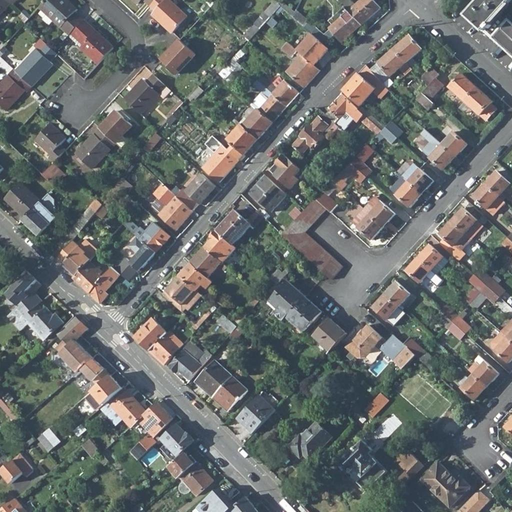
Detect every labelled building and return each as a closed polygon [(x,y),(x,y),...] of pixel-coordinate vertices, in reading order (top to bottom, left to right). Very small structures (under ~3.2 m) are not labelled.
[(0,0),(0,13),(11,1),(9,0),(0,0)] [(46,0),(40,7),(70,34),(74,31),(84,19),(76,12),(78,9),(68,0),(46,0)] [(153,14),(173,32),(188,16),(170,0),(155,0),(150,6),(156,10),(153,14)] [(332,25),(328,28),(342,43),(361,25),(337,0),(329,0),(328,2),(333,7),(333,16),(328,21),(332,25)] [(337,0),(361,25),(380,8),(371,0),(360,0),(354,6),(349,0),(337,0)] [(491,37),(511,56),(511,23),(507,19),(505,20),(498,13),(509,0),(478,0),(479,1),(467,14),(483,30),(485,28),(492,35),(491,37)] [(265,12),(271,18),(281,7),(275,2),(265,12)] [(281,7),(293,17),(295,13),(284,3),(281,7)] [(293,17),(305,27),(309,22),(296,11),(295,13),(293,17)] [(265,12),(255,23),(257,25),(245,39),(249,42),(271,18),(265,12)] [(84,19),(74,31),(86,41),(81,47),(99,63),(114,47),(84,19)] [(305,27),(312,34),(317,29),(309,22),(305,27)] [(242,36),(245,39),(257,25),(255,23),(242,36)] [(299,53),(314,66),(329,49),(312,34),(297,51),(299,53)] [(394,49),(407,63),(422,49),(410,35),(394,49)] [(162,59),(178,74),(196,53),(180,39),(162,59)] [(16,71),(32,85),(53,63),(50,61),(57,54),(55,52),(46,43),(40,51),(37,48),(16,71)] [(291,58),(297,51),(287,43),(281,49),(291,58)] [(382,82),(383,84),(400,69),(405,75),(412,69),(407,63),(394,49),(371,70),(382,82)] [(314,66),(299,53),(296,55),(299,57),(286,71),(304,88),(319,71),(314,66)] [(223,70),(227,74),(237,63),(233,59),(223,70)] [(343,90),(360,105),(382,82),(371,70),(366,65),(343,90)] [(420,78),(428,87),(436,78),(439,74),(431,66),(420,78)] [(0,102),(8,110),(26,90),(28,92),(33,86),(32,85),(16,71),(14,69),(1,83),(0,82),(0,102)] [(126,98),(141,113),(167,85),(153,73),(147,80),(144,78),(126,98)] [(449,87),(465,101),(477,88),(462,73),(449,87)] [(258,81),(287,107),(299,94),(284,80),(274,91),(273,90),(273,86),(262,76),(258,81)] [(422,93),(430,100),(443,85),(436,78),(428,87),(422,93)] [(266,102),(258,110),(273,123),(287,107),(258,81),(254,85),(264,95),(261,98),(266,102)] [(187,98),(190,101),(201,90),(197,86),(187,98)] [(465,101),(486,120),(496,109),(490,103),(492,101),(477,88),(465,101)] [(416,99),(427,109),(433,103),(430,100),(422,93),(416,99)] [(342,96),(325,115),(344,132),(349,126),(340,118),(345,112),(354,120),(357,123),(362,118),(364,119),(366,117),(342,96)] [(102,126),(118,141),(135,123),(119,107),(102,126)] [(242,126),(257,139),(273,123),(258,110),(255,108),(253,110),(255,112),(242,126)] [(349,126),(354,120),(345,112),(340,118),(349,126)] [(293,145),(302,153),(310,145),(314,149),(325,137),(332,144),(344,132),(325,115),(323,113),(312,125),(311,125),(300,137),(301,137),(293,145)] [(165,122),(169,126),(176,118),(172,114),(165,122)] [(372,129),(378,134),(382,130),(368,118),(363,123),(370,130),(372,129)] [(45,158),(51,164),(53,162),(65,149),(59,144),(65,137),(50,122),(35,138),(51,152),(45,158)] [(385,127),(397,138),(402,132),(390,122),(385,127)] [(237,149),(244,155),(257,139),(242,126),(240,124),(226,140),(232,145),(228,150),(232,154),(237,149)] [(78,152),(94,166),(118,141),(102,126),(78,152)] [(372,141),(376,145),(384,137),(391,144),(397,138),(385,127),(382,130),(378,134),(372,141)] [(441,144),(455,157),(467,144),(453,131),(441,144)] [(161,137),(156,133),(143,148),(148,152),(161,137)] [(430,157),(444,170),(455,157),(441,144),(430,157)] [(202,167),(219,183),(239,160),(232,154),(228,150),(223,145),(202,167)] [(270,170),(286,186),(301,170),(284,155),(270,170)] [(350,163),(365,177),(371,171),(355,157),(350,163)] [(66,175),(53,162),(51,164),(43,172),(56,185),(64,177),(66,175)] [(332,181),(342,190),(346,185),(344,182),(351,175),(360,183),(365,177),(350,163),(332,181)] [(408,181),(421,194),(433,181),(414,163),(402,176),(408,181)] [(485,184),(499,196),(510,184),(497,171),(485,184)] [(183,188),(176,196),(193,211),(216,186),(204,176),(188,193),(183,188)] [(250,193),(270,212),(287,195),(266,176),(250,193)] [(122,189),(126,193),(132,186),(121,177),(117,184),(122,189)] [(305,180),(313,187),(316,184),(308,177),(305,180)] [(326,209),(331,213),(338,205),(328,196),(335,188),(340,192),(342,190),(332,181),(323,190),(320,194),(315,199),(326,209)] [(421,194),(408,181),(396,195),(409,207),(421,194)] [(6,200),(26,218),(40,203),(41,202),(21,183),(6,200)] [(108,197),(112,201),(115,198),(122,189),(117,184),(108,197)] [(160,215),(176,230),(193,211),(176,196),(163,184),(155,193),(159,198),(153,205),(161,213),(160,215)] [(313,187),(320,194),(323,190),(316,184),(313,187)] [(473,196),(494,215),(505,202),(499,196),(485,184),(473,196)] [(23,221),(40,237),(51,225),(50,224),(56,218),(56,208),(55,208),(55,200),(48,194),(45,197),(41,202),(40,203),(26,218),(23,221)] [(364,210),(383,227),(395,214),(376,196),(364,210)] [(68,236),(73,241),(84,228),(96,213),(102,204),(97,199),(68,236)] [(281,235),(331,280),(343,267),(304,233),(326,209),(315,199),(303,211),(281,235)] [(102,204),(96,213),(102,219),(109,210),(102,204)] [(452,220),(465,233),(468,229),(477,220),(463,208),(452,220)] [(217,231),(233,245),(251,225),(253,228),(263,217),(257,211),(247,222),(235,210),(217,231)] [(352,223),(371,240),(383,227),(364,210),(352,223)] [(145,242),(156,253),(170,237),(154,223),(146,231),(141,226),(139,228),(128,218),(123,224),(145,242)] [(439,234),(459,252),(472,239),(465,233),(452,220),(439,234)] [(483,226),(477,220),(468,229),(475,236),(483,226)] [(472,239),(475,236),(468,229),(465,233),(472,239)] [(205,247),(219,260),(222,255),(226,259),(236,248),(233,245),(217,231),(210,237),(212,239),(205,247)] [(503,244),(511,252),(511,241),(508,238),(503,244)] [(58,259),(76,276),(90,261),(97,253),(86,241),(79,247),(73,241),(58,259)] [(140,271),(156,253),(145,242),(142,245),(144,247),(130,263),(126,259),(116,270),(121,275),(128,281),(138,269),(140,271)] [(418,258),(431,270),(443,257),(430,245),(418,258)] [(191,263),(208,278),(218,266),(224,272),(228,268),(219,260),(205,247),(191,263)] [(407,270),(420,283),(431,270),(418,258),(407,270)] [(102,272),(90,261),(76,276),(74,278),(101,303),(109,295),(106,292),(121,275),(116,270),(113,267),(104,278),(100,274),(102,272)] [(180,275),(197,290),(203,283),(208,287),(212,282),(208,278),(191,263),(180,275)] [(475,275),(486,285),(492,279),(481,269),(475,275)] [(275,283),(277,285),(285,276),(279,270),(270,279),(275,283)] [(7,317),(21,332),(26,327),(21,322),(39,306),(43,302),(35,293),(29,298),(26,293),(38,282),(28,272),(6,293),(5,294),(19,308),(7,317)] [(197,290),(180,275),(163,294),(171,302),(178,308),(181,304),(182,305),(185,308),(188,311),(202,295),(197,290)] [(469,281),(481,291),(486,285),(475,275),(469,281)] [(486,285),(499,297),(504,291),(492,279),(486,285)] [(305,297),(288,281),(270,302),(278,309),(274,313),(283,321),(287,317),(305,297)] [(385,294),(398,307),(410,294),(397,281),(385,294)] [(278,286),(277,285),(275,283),(268,291),(271,294),(278,286)] [(469,304),(477,310),(488,298),(494,303),(499,297),(486,285),(481,291),(469,304)] [(168,307),(171,302),(163,294),(159,298),(168,307)] [(408,315),(398,307),(385,294),(373,307),(387,319),(392,313),(402,321),(408,315)] [(251,303),(255,306),(262,299),(258,295),(251,303)] [(287,317),(303,332),(322,312),(305,297),(287,317)] [(31,324),(45,341),(64,323),(57,315),(55,317),(47,308),(43,312),(39,306),(21,322),(26,327),(27,328),(31,324)] [(441,312),(453,322),(458,316),(447,306),(441,312)] [(435,318),(447,328),(453,322),(441,312),(435,318)] [(196,324),(199,328),(208,318),(205,315),(196,324)] [(221,325),(231,333),(237,327),(223,315),(218,320),(222,324),(221,325)] [(453,322),(465,333),(470,328),(458,316),(453,322)] [(60,355),(78,372),(81,370),(93,358),(77,342),(89,330),(76,317),(59,336),(64,342),(57,349),(62,354),(60,355)] [(136,337),(150,351),(165,336),(168,333),(160,326),(161,324),(156,319),(155,320),(153,318),(136,337)] [(314,336),(330,352),(347,334),(330,319),(314,336)] [(507,337),(511,342),(511,319),(501,333),(507,337)] [(447,328),(459,340),(465,333),(453,322),(447,328)] [(376,346),(402,370),(416,356),(404,345),(403,344),(393,335),(387,342),(368,325),(363,332),(359,336),(357,335),(345,348),(357,359),(365,358),(376,346)] [(183,345),(170,331),(168,333),(165,336),(179,349),(183,345)] [(511,360),(511,342),(507,337),(501,333),(491,343),(492,347),(495,351),(509,364),(511,360)] [(179,349),(165,336),(150,351),(165,365),(179,349)] [(416,356),(419,359),(425,352),(409,337),(403,344),(404,345),(416,356)] [(178,371),(190,381),(212,355),(206,350),(204,353),(190,341),(168,366),(177,373),(178,371)] [(19,365),(22,369),(45,349),(40,344),(25,356),(26,358),(19,365)] [(422,361),(432,370),(438,364),(425,352),(419,359),(422,361)] [(474,375),(487,387),(499,374),(485,361),(479,356),(475,360),(475,363),(469,371),(474,375)] [(81,370),(98,387),(111,375),(93,358),(81,370)] [(197,382),(214,397),(233,377),(215,361),(197,382)] [(99,398),(104,405),(108,402),(119,393),(123,389),(111,375),(98,387),(88,396),(93,403),(99,398)] [(457,384),(475,401),(487,387),(474,375),(469,380),(465,376),(457,384)] [(214,397),(228,410),(238,399),(240,400),(248,391),(233,377),(214,397)] [(238,419),(253,433),(281,404),(265,389),(238,419)] [(108,402),(131,427),(138,420),(147,412),(128,392),(122,397),(119,393),(108,402)] [(365,410),(369,414),(385,397),(381,393),(365,410)] [(149,426),(154,431),(157,435),(174,418),(158,402),(154,406),(147,412),(138,420),(147,428),(149,426)] [(302,454),(310,461),(332,438),(316,422),(301,439),(297,439),(294,442),(292,444),(292,446),(292,447),(293,450),(293,451),(295,453),(296,454),(298,454),(302,454)] [(162,439),(178,456),(182,453),(192,442),(195,440),(187,432),(186,433),(178,424),(162,439)] [(44,433),(55,446),(61,441),(50,428),(44,433)] [(40,437),(50,450),(55,446),(44,433),(40,437)] [(157,443),(153,438),(150,435),(132,452),(139,460),(157,443)] [(339,464),(367,492),(387,472),(369,454),(373,451),(363,441),(339,464)] [(21,453),(14,460),(17,464),(25,457),(21,453)] [(169,467),(180,478),(181,477),(198,462),(192,455),(189,457),(186,453),(169,467)] [(17,464),(14,460),(1,470),(12,483),(24,473),(27,477),(34,472),(34,468),(25,457),(17,464)] [(403,468),(412,477),(425,464),(421,461),(420,462),(414,457),(403,468)] [(198,462),(181,477),(198,496),(214,481),(198,462)] [(422,480),(452,511),(476,487),(451,463),(445,470),(438,463),(422,480)] [(218,491),(199,508),(195,511),(229,511),(233,508),(226,499),(227,497),(227,495),(227,493),(225,491),(224,490),(222,490),(220,490),(218,491)] [(457,511),(477,511),(489,501),(478,491),(457,511)] [(233,508),(229,511),(252,511),(257,508),(247,497),(246,498),(233,508)] [(0,511),(26,511),(17,499),(0,511)] [(384,511),(401,511),(393,503),(384,511)]
